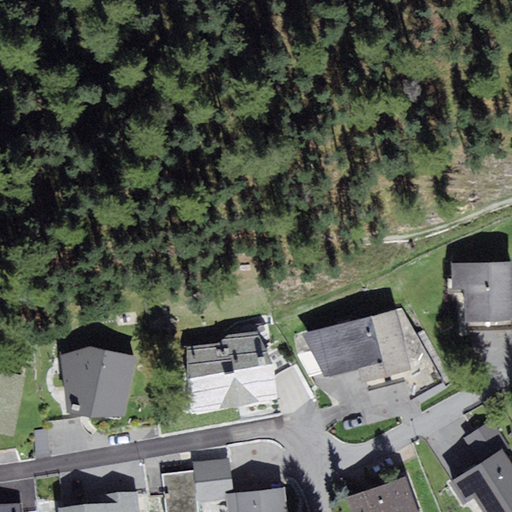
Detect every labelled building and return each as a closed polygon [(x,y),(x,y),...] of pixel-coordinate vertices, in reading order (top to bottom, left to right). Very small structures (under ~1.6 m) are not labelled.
[(511,320),(511,262),(453,265),(455,293),(468,292),(469,323),(478,322),(511,320)] [(412,363),(395,305),(301,330),(326,372),(358,365),(361,377),(386,370),(412,363)] [(192,407),(279,394),(274,357),(257,328),(229,331),(218,339),(187,344),(192,407)] [(90,342),(61,352),(68,405),(75,407),(122,416),(138,352),(90,342)] [(0,438),(16,441),(26,379),(0,375),(0,438)] [(511,511),(511,462),(504,451),(468,474),(451,486),(465,507),(477,500),(485,511),(511,511)] [(232,462),(194,465),(195,474),(198,504),(226,502),(226,496),(235,496),(232,462)] [(195,474),(164,476),(167,511),(198,511),(198,504),(195,474)] [(418,511),(407,478),(379,488),(351,498),(355,511),(418,511)] [(100,499),(59,504),(59,511),(141,511),(139,489),(99,492),(100,499)] [(288,511),(287,491),(235,496),(226,496),(226,502),(227,511),(288,511)]
